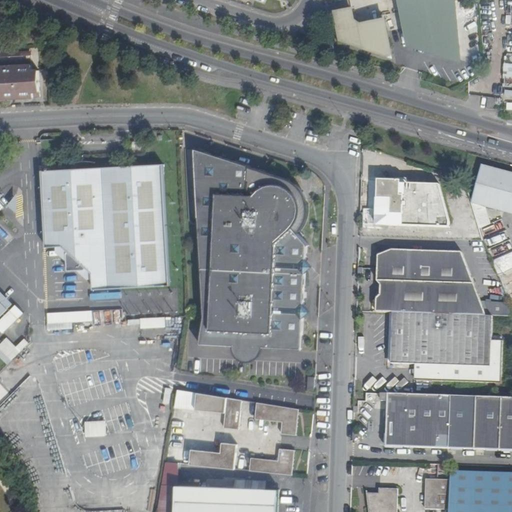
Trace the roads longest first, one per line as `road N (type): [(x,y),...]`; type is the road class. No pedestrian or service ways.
road 1 (residential): [(0,122),(194,118),(327,165),(346,204),(334,511)]
road 2 (secondary): [(69,9),(217,63),(511,146)]
road 3 (secondary): [(511,127),(170,30),(94,0)]
road 4 (residential): [(304,0),(290,19),(271,24),(197,0)]
